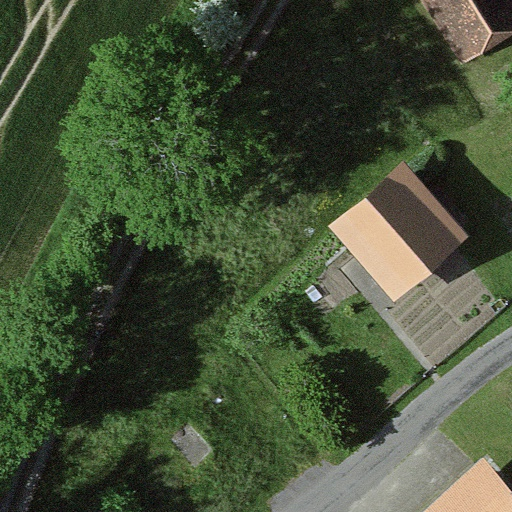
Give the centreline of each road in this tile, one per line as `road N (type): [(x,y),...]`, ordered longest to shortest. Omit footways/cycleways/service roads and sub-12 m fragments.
road 1 (track): [(274,0),(101,295),(13,511)]
road 2 (unclassified): [(316,511),(453,385),(511,350)]
